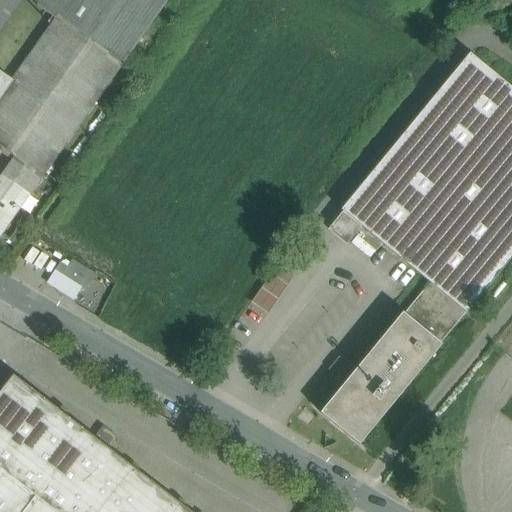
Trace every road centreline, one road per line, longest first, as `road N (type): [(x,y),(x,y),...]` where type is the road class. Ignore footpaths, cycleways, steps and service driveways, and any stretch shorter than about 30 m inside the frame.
road 1 (residential): [(0,284),(357,494)]
road 2 (unknown): [(319,236),(449,62),(476,49),(511,65)]
road 3 (unclassified): [(511,306),(357,494)]
